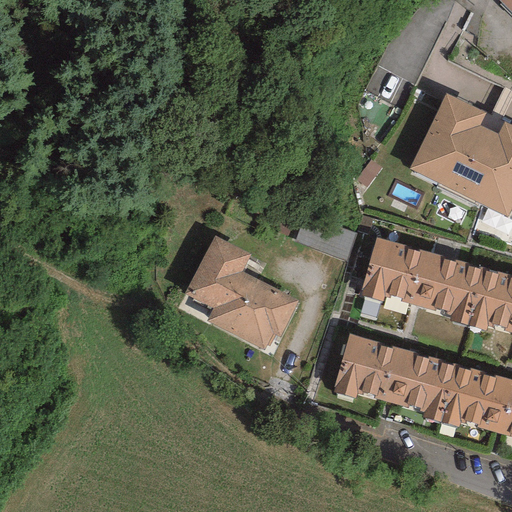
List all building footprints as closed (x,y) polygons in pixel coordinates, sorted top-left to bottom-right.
[(511,0),(489,0),(511,22),(511,0)] [(486,119),(446,100),(409,179),(508,225),(511,215),(511,131),(502,127),(496,139),(480,131),(486,119)] [(305,212),(295,240),(346,259),(357,231),(305,212)] [(248,258),(212,240),(176,312),(270,359),(297,305),(240,276),(248,258)] [(511,280),(378,243),(363,295),(511,337),(511,280)] [(511,389),(350,344),(335,397),(511,446),(511,389)]
